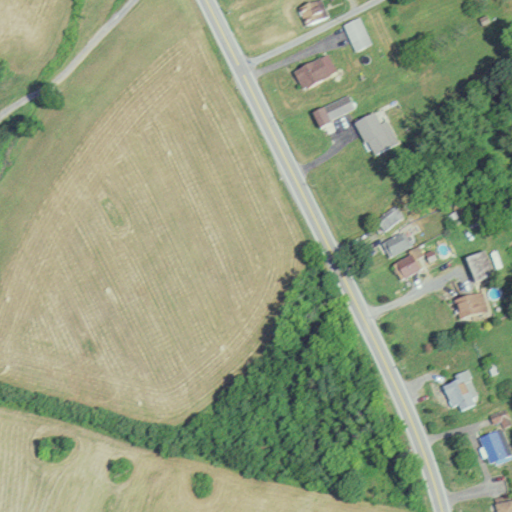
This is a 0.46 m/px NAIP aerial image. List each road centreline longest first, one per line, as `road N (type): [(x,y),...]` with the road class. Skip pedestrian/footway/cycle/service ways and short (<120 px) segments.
road 1 (tertiary): [(441,511),(377,345),(206,0)]
road 2 (residential): [(241,70),(380,0)]
